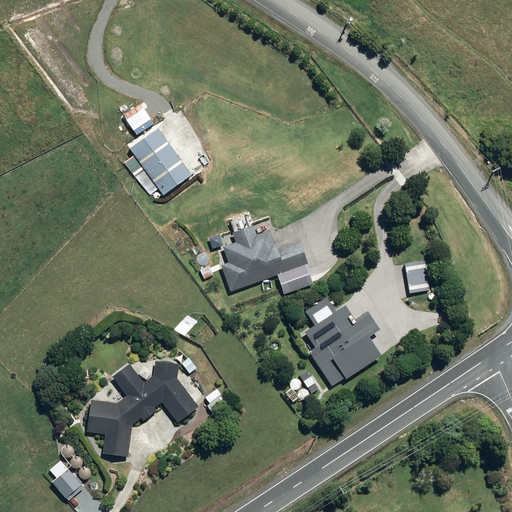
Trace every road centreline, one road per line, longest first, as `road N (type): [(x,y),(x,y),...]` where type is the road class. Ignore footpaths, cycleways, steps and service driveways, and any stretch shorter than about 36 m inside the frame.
road 1 (residential): [(270,0),(399,94),(511,239)]
road 2 (tertiary): [(491,357),(256,511)]
